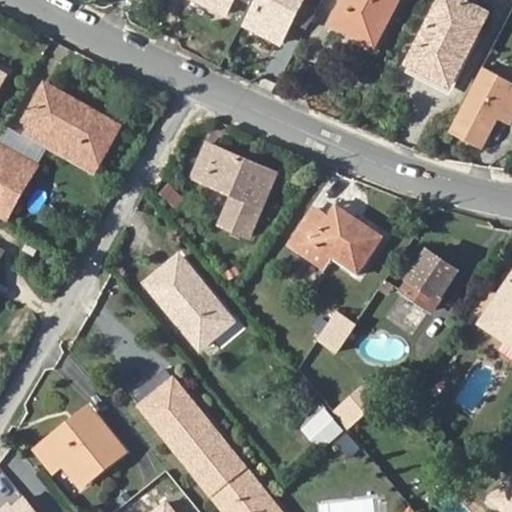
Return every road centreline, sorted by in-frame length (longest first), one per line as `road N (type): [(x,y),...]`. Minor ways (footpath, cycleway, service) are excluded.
road 1 (residential): [(0,421),(192,84)]
road 2 (residential): [(511,198),(431,181),(192,84)]
road 3 (residential): [(192,84),(43,0)]
